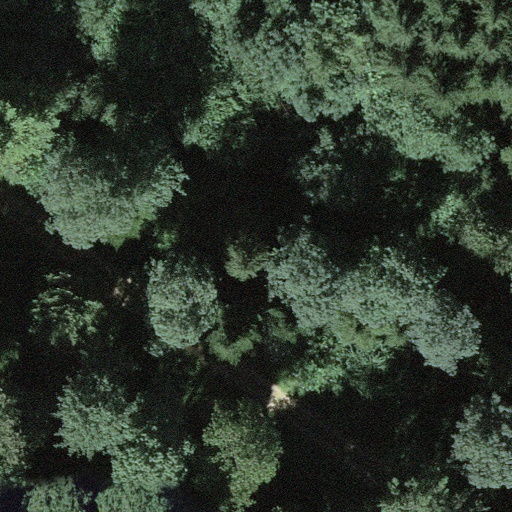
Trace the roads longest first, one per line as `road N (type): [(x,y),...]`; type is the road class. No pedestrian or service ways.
road 1 (track): [(511,290),(146,111),(0,138)]
road 2 (track): [(369,511),(0,225)]
